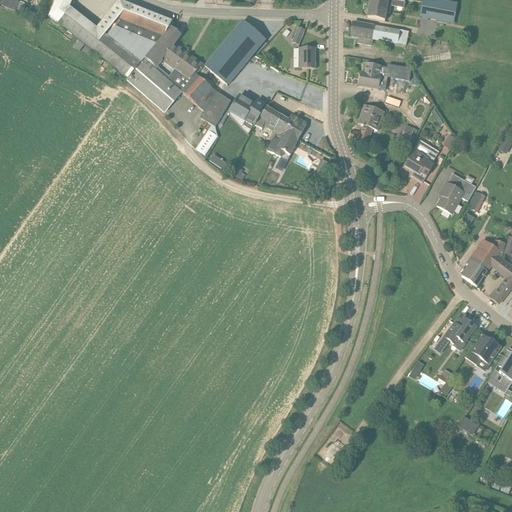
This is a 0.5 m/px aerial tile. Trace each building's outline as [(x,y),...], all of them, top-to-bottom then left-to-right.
[(13,0),(2,0),(0,5),(15,11),(19,2),(13,0)] [(56,0),(49,17),(58,25),(108,65),(139,29),(145,12),(116,1),(94,28),(83,19),(69,8),(72,0),(56,0)] [(405,3),(393,0),(390,0),(370,0),(367,19),(384,22),(385,20),(390,21),(391,12),(403,15),(405,3)] [(432,0),(422,0),(422,4),(419,17),(453,23),(456,4),(432,0)] [(129,83),(139,69),(164,37),(171,23),(145,12),(139,29),(108,65),(127,80),(126,81),(129,83)] [(229,87),(268,41),(245,22),(206,68),(229,87)] [(400,32),(353,23),(352,27),(349,27),(348,31),(352,32),(351,37),(359,38),(357,44),(371,47),(372,41),(397,45),(400,32)] [(299,46),(304,31),(298,28),(292,43),(299,46)] [(171,99),(176,94),(186,82),(201,70),(172,48),(179,38),(170,31),(165,38),(164,37),(139,69),(129,83),(161,111),(171,99)] [(315,70),(315,49),(299,49),(299,70),(315,70)] [(397,81),(399,68),(391,67),(391,71),(379,69),(366,68),(364,77),(360,77),(358,89),(376,91),(378,78),(397,81)] [(202,70),(201,70),(186,82),(176,94),(171,99),(161,111),(165,114),(182,94),(204,113),(200,119),(217,129),(219,126),(217,125),(230,102),(216,94),(196,76),(202,70)] [(243,93),(235,104),(239,106),(241,108),(239,111),(246,115),(242,123),(250,127),(253,129),(255,127),(259,119),(260,119),(267,107),(251,97),(243,93)] [(378,132),(385,113),(364,106),(357,125),(363,127),(360,134),(351,132),(348,139),(349,139),(348,140),(356,143),(366,147),(372,130),(378,132)] [(288,121),(267,109),(267,107),(260,119),(259,119),(255,127),(261,131),(263,127),(280,137),(278,141),(273,139),(266,152),(273,155),(293,118),(291,116),(288,121)] [(437,123),(441,121),(434,111),(431,113),(437,123)] [(293,118),(273,155),(281,160),(284,154),(290,157),(306,124),(293,118)] [(409,144),(414,129),(405,127),(401,141),(409,144)] [(222,134),(213,153),(219,156),(229,137),(222,134)] [(449,151),(456,140),(449,136),(442,147),(449,151)] [(511,142),(505,138),(497,150),(506,155),(511,144),(511,142)] [(423,183),(434,165),(432,164),(438,153),(419,142),(413,151),(404,167),(414,172),(411,176),(423,183)] [(457,156),(462,149),(455,145),(451,152),(457,156)] [(213,155),(209,161),(222,169),(226,163),(213,155)] [(237,169),(233,175),(240,179),(244,173),(237,169)] [(476,188),(452,175),(447,184),(446,183),(443,189),(446,191),(437,207),(451,215),(461,199),(468,203),(476,188)] [(480,218),(488,200),(474,194),(466,210),(480,218)] [(465,231),(473,219),(467,215),(459,227),(465,231)] [(509,257),(511,249),(511,239),(509,238),(503,255),(509,257)] [(492,247),(482,241),(465,265),(469,268),(461,277),(476,289),(491,268),(495,272),(501,263),(502,260),(504,258),(500,255),(501,254),(502,254),(505,245),(495,241),(492,247)] [(499,305),(511,288),(511,267),(502,260),(501,263),(495,272),(505,280),(493,295),(492,293),(488,298),(489,299),(489,298),(498,306),(499,305)] [(476,328),(465,319),(459,328),(453,324),(443,337),(449,341),(453,336),(464,344),(476,328)] [(465,359),(476,367),(481,361),(489,366),(501,349),(492,343),(491,343),(487,340),(485,343),(479,339),(465,359)] [(511,354),(508,360),(503,357),(486,384),(486,385),(490,380),(507,391),(511,383),(511,354)] [(411,378),(417,380),(424,365),(417,362),(411,378)] [(445,385),(449,378),(442,374),(438,381),(445,385)] [(465,418),(458,428),(473,437),(479,427),(465,418)] [(494,480),(491,488),(498,492),(502,484),(494,480)] [(511,487),(503,484),(500,492),(508,495),(511,487)]
